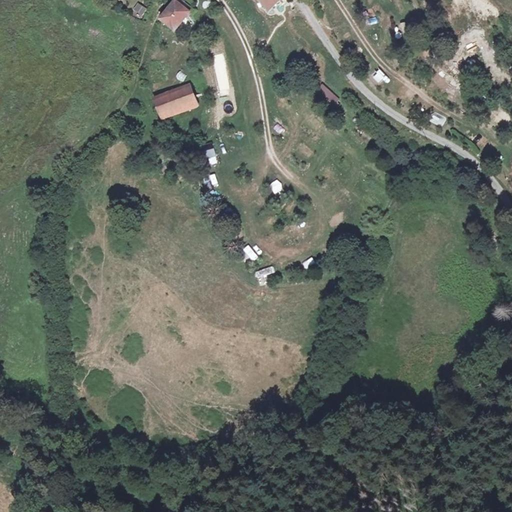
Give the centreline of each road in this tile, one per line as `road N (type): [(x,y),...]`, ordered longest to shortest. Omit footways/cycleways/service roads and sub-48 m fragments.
road 1 (unclassified): [(302,0),(365,91),(470,155),(511,208)]
road 2 (track): [(462,122),(380,62),(338,0)]
